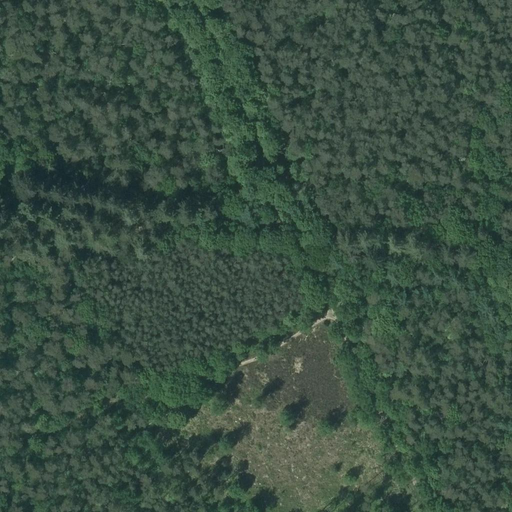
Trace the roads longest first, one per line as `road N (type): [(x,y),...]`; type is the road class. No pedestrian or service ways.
road 1 (track): [(430,511),(297,231)]
road 2 (track): [(21,195),(297,231)]
road 3 (track): [(297,231),(190,0)]
road 4 (track): [(465,96),(481,256),(511,343)]
road 5 (track): [(301,238),(511,255)]
